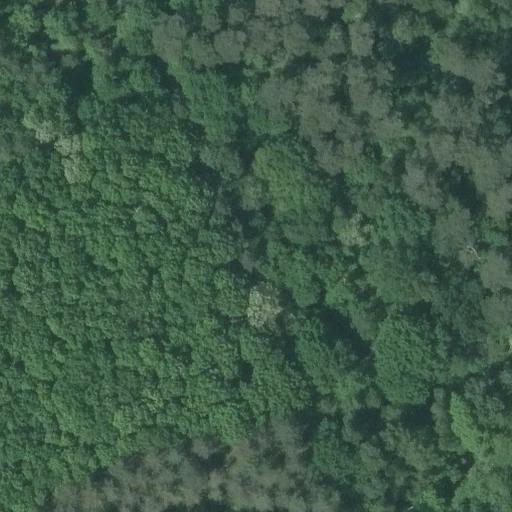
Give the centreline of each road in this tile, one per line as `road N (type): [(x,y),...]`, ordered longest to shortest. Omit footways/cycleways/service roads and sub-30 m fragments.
road 1 (track): [(142,0),(362,511)]
road 2 (track): [(179,88),(0,191)]
